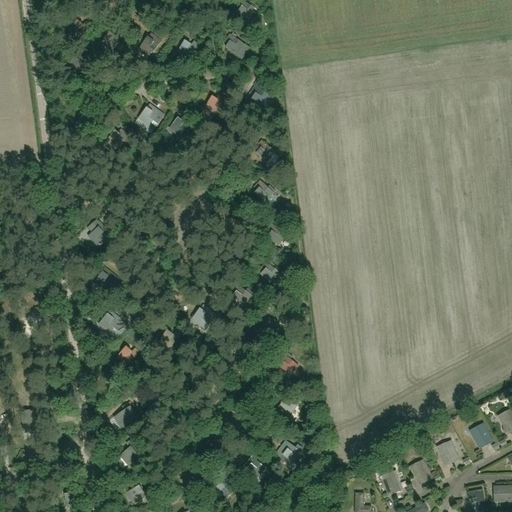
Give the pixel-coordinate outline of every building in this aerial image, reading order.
[(248,21),(256,10),(241,0),(234,11),(248,21)] [(80,18),(77,20),(68,31),(78,40),(90,26),(80,18)] [(101,43),(112,51),(122,37),(111,29),(101,43)] [(140,48),(150,56),(161,42),(150,34),(140,48)] [(244,45),(230,35),(225,42),(228,45),(225,48),(236,56),(244,45)] [(189,60),(196,49),(199,52),(202,48),(193,42),(191,45),(185,41),(177,53),(189,60)] [(77,55),(66,68),(76,77),(88,63),(77,55)] [(258,83),(255,87),(248,98),(262,108),(270,97),(262,91),(264,87),(258,83)] [(214,94),(204,108),(216,116),(225,101),(214,94)] [(138,119),(149,127),(154,130),(164,116),(149,105),(138,119)] [(77,116),(81,118),(73,129),(84,137),(97,118),(92,115),(90,118),(80,112),(77,116)] [(180,115),(169,129),(180,138),(191,124),(180,115)] [(107,142),(117,150),(128,136),(118,128),(107,142)] [(264,144),(256,154),(266,163),(274,154),(275,153),(275,152),(264,144)] [(257,191),(254,194),(264,203),(273,193),(260,181),(254,188),(257,191)] [(111,235),(102,225),(88,237),(97,247),(111,235)] [(272,225),(269,230),(272,232),(267,238),(278,246),(286,236),(272,225)] [(271,284),(280,274),(267,263),(253,278),(258,282),(259,282),(263,278),(271,284)] [(100,282),(97,286),(108,294),(116,283),(102,272),(97,280),(100,282)] [(251,296),(250,296),(253,292),(248,288),(245,292),(237,285),(228,296),(242,307),(251,296)] [(215,321),(218,317),(204,306),(192,320),(205,330),(213,320),(215,321)] [(99,325),(109,333),(114,338),(123,327),(118,323),(120,320),(110,311),(99,325)] [(267,341),(275,330),(279,325),(278,324),(279,323),(273,319),(268,326),(260,320),(252,331),(267,341)] [(170,328),(159,342),(169,350),(180,336),(170,328)] [(132,351),(127,346),(117,357),(127,366),(139,353),(134,349),(132,351)] [(298,366),(284,355),(283,355),(282,356),(283,357),(272,371),(278,376),(282,371),(290,377),(298,366)] [(285,423),(289,417),(297,406),(282,396),(277,403),(281,406),(278,410),(275,410),(272,414),(285,423)] [(136,419),(133,415),(134,414),(129,408),(128,409),(125,405),(122,408),(124,411),(114,418),(121,429),(136,419)] [(36,427),(33,410),(20,413),(23,430),(36,427)] [(511,414),(500,420),(508,434),(511,431),(511,414)] [(485,428),(472,435),(479,448),(492,442),(485,428)] [(142,455),(135,446),(137,444),(132,439),(126,444),(130,448),(120,456),(129,466),(142,455)] [(286,441),(276,455),(281,459),(279,461),(283,464),(287,459),(294,464),(302,453),(286,441)] [(452,446),(439,451),(445,466),(458,460),(452,446)] [(255,454),(243,468),(257,479),(266,469),(256,461),(259,457),(255,454)] [(424,465),(411,471),(418,485),(431,478),(424,465)] [(217,490),(226,498),(235,488),(222,476),(216,482),(209,488),(214,493),(217,490)] [(397,476),(383,481),(388,495),(402,490),(397,476)] [(150,496),(147,491),(144,492),(140,486),(128,493),(134,504),(150,496)] [(495,488),(495,502),(510,502),(510,487),(495,488)] [(65,495),(67,508),(80,506),(77,488),(72,489),(72,494),(65,495)] [(487,510),(483,490),(468,493),(469,500),(477,499),(479,511),(487,510)] [(356,494),(355,511),(371,511),(371,508),(363,507),(364,495),(356,494)]
